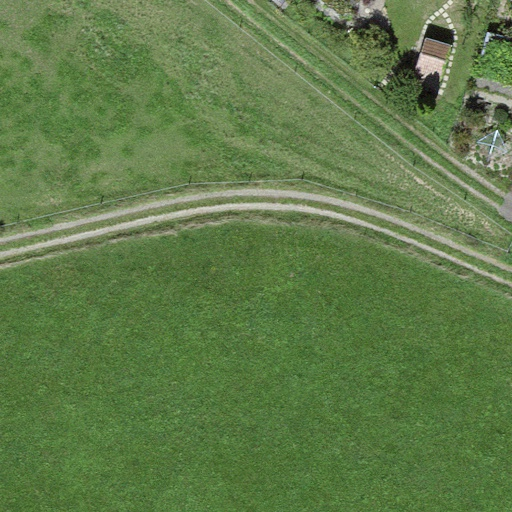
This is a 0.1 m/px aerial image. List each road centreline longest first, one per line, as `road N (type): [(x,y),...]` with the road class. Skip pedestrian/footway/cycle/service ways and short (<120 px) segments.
road 1 (track): [(0,264),(275,208),(511,284)]
road 2 (track): [(511,189),(279,0)]
